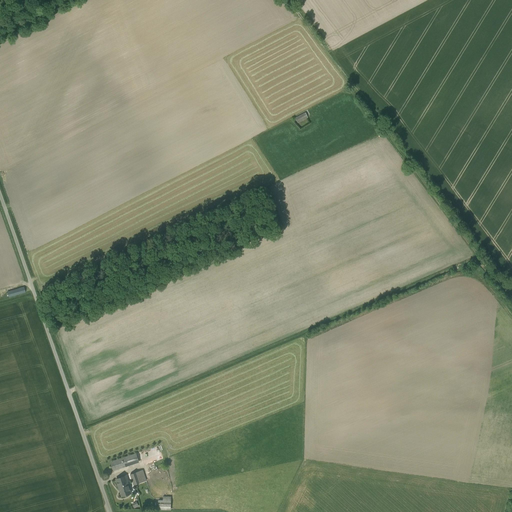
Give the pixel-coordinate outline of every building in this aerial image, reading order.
[(305,113),(298,117),(300,121),(308,117),(305,113)] [(24,287),(11,291),(12,296),(25,292),(24,287)] [(136,454),(110,462),(113,470),(139,462),(136,454)] [(142,470),(130,474),(134,485),(146,481),(142,470)] [(126,476),(116,479),(122,496),(131,493),(127,481),(128,481),(126,476)] [(171,497),(163,497),(163,498),(163,500),(159,500),(158,507),(170,508),(171,497)]
